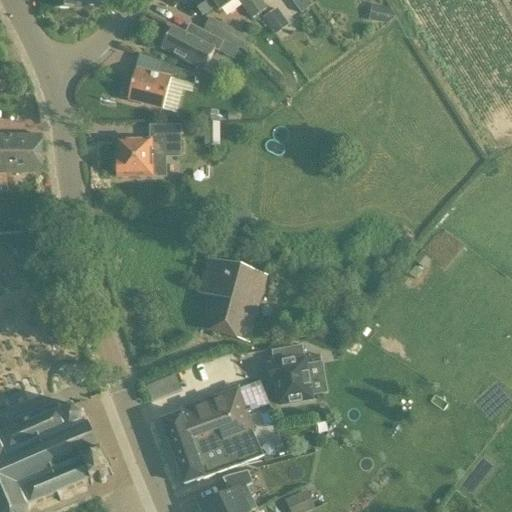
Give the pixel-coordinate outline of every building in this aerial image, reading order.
[(54,0),(54,9),(75,10),(75,6),(99,6),(99,0),(54,0)] [(238,0),(252,20),(260,14),(249,0),(195,0),(192,3),(202,16),(215,7),(219,11),(234,0),(238,0)] [(249,0),(260,14),(267,9),(260,0),(249,0)] [(291,0),(301,14),(312,6),(308,0),(291,0)] [(368,21),(386,25),(396,19),(390,9),(371,6),(368,21)] [(276,10),(264,19),(273,32),(285,23),(276,10)] [(209,19),(204,30),(231,43),(236,33),(209,19)] [(198,30),(193,39),(172,28),(167,39),(165,38),(160,46),(163,47),(161,50),(194,67),(194,66),(204,71),(215,51),(218,53),(223,43),(198,30)] [(128,101),(163,111),(172,80),(194,86),(196,77),(162,64),(159,76),(136,70),(131,87),(127,86),(125,88),(122,96),(124,99),(128,100),(128,101)] [(220,123),(204,123),(204,141),(220,141),(220,123)] [(114,172),(117,178),(166,177),(166,157),(180,157),(179,128),(151,128),(151,141),(117,142),(117,161),(113,166),(114,172)] [(0,136),(0,174),(41,175),(41,137),(0,136)] [(267,277),(208,262),(199,295),(208,297),(199,330),(250,343),(267,277)] [(311,400),(302,347),(286,349),(289,363),(269,367),(272,382),(276,382),(280,406),(311,400)] [(146,388),(152,402),(163,397),(157,384),(146,388)] [(183,417),(181,414),(161,422),(184,486),(196,482),(197,483),(264,457),(259,447),(258,448),(252,434),(254,433),(238,390),(207,401),(209,406),(189,413),(190,415),(183,417)] [(0,511),(28,511),(29,509),(57,498),(59,503),(63,501),(61,497),(84,486),(86,485),(91,486),(92,483),(96,481),(97,484),(102,484),(104,483),(106,480),(105,477),(109,475),(112,476),(113,474),(110,473),(103,456),(104,454),(101,453),(100,456),(88,425),(89,422),(85,422),(85,425),(81,426),(82,420),(86,418),(85,415),(74,410),(75,406),(71,406),(71,410),(64,413),(61,407),(59,408),(57,403),(10,423),(7,416),(0,419),(0,511)] [(250,511),(257,509),(247,487),(253,484),(247,472),(222,480),(229,495),(201,508),(202,511),(250,511)] [(309,511),(315,510),(307,493),(285,502),(289,511),(309,511)]
